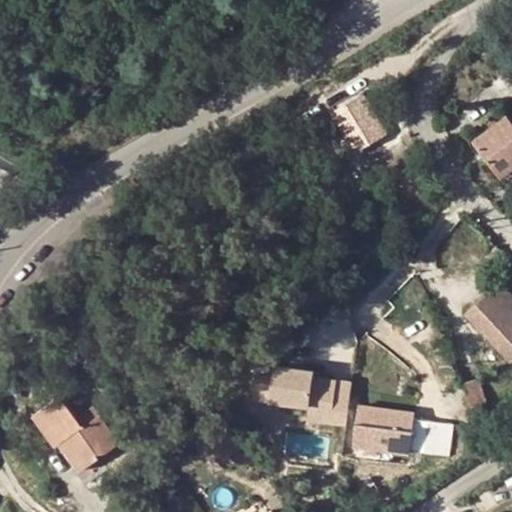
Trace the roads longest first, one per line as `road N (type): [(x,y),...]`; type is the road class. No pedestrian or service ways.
road 1 (residential): [(0,265),(15,241),(85,185),(401,0)]
road 2 (residential): [(490,0),(423,90),(433,147),(511,217)]
